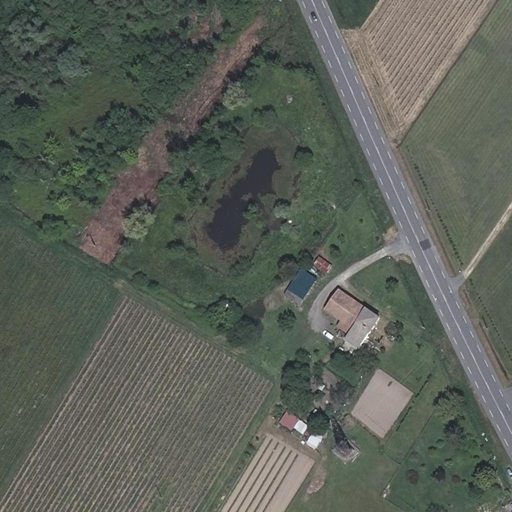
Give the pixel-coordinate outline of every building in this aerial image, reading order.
[(322,255),(315,264),(327,273),(333,264),(322,255)] [(289,287),(302,295),(316,274),(302,266),(289,287)] [(365,342),(380,318),(337,291),(327,306),(346,318),(342,323),(354,331),(352,334),(365,342)] [(282,420),(304,435),(311,424),(289,410),(282,420)] [(320,447),(324,435),(314,432),(310,444),(320,447)]
